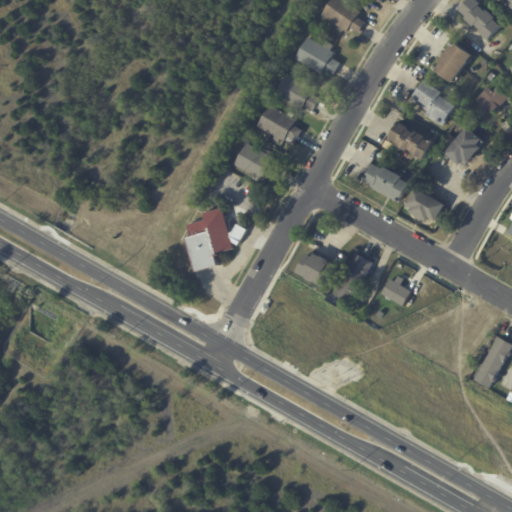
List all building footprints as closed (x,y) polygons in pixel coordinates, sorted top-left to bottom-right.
[(314,0),(324,0),(319,8),(312,4),(314,0)] [(367,24),(360,34),(351,28),(348,33),(323,16),(333,0),(344,0),(363,13),(359,18),(367,23),(367,24)] [(502,29),(491,41),(490,40),(489,41),(485,37),(486,36),(482,33),(484,31),(481,29),(480,29),(477,26),(475,28),(470,24),(471,22),(467,19),(469,17),(462,10),(471,0),(479,0),(484,5),(482,6),(488,12),(490,10),(498,19),(497,20),(504,27),(502,29)] [(511,0),(502,0),(511,10),(511,0)] [(325,47),(327,42),(335,46),(332,51),(336,54),(333,59),(342,64),(335,75),(327,70),(324,75),(320,72),(317,77),(309,73),(312,68),(297,59),(309,38),(325,47)] [(428,67),(434,59),(440,63),(456,43),(475,57),(454,84),(437,71),(435,75),(427,69),(428,67)] [(493,73),(497,76),(492,82),(488,78),(493,73)] [(321,100),(315,111),(306,106),(303,111),(277,97),(289,75),(316,90),(313,95),(321,100)] [(438,122),(427,115),(429,112),(414,101),(429,81),(445,94),(443,97),(459,108),(444,127),(438,122)] [(499,109),(494,114),(490,110),(482,117),(475,110),(481,105),(477,100),(491,87),(495,92),(500,87),(511,98),(499,109)] [(502,107),(506,103),(510,108),(505,111),(502,107)] [(304,132),(298,142),(289,137),(286,143),(259,127),(271,106),(298,121),(295,126),(305,131),(304,132)] [(258,113),(255,120),(248,117),(251,110),(258,113)] [(511,133),(507,137),(500,127),(511,117),(511,133)] [(246,119),(255,124),(250,131),(242,127),(246,119)] [(436,139),(425,162),(420,159),(419,160),(414,158),(415,155),(402,148),(401,150),(398,148),(399,146),(390,142),(401,120),(436,139)] [(480,144),(479,146),(483,149),(470,165),(466,162),(462,167),(447,154),(469,128),(484,140),(480,144)] [(282,170),(276,181),(267,176),(264,181),(237,166),(249,144),(285,165),(282,170)] [(390,198),(366,184),(377,165),(384,170),(387,165),(392,169),(391,171),(399,175),(402,171),(411,176),(407,182),(412,185),(401,204),(390,198)] [(433,220),(432,219),(429,223),(412,213),(414,209),(408,206),(418,189),(448,206),(438,223),(433,220)] [(227,218),(236,250),(221,254),(222,257),(219,258),(222,267),(199,274),(189,240),(193,239),(190,227),(208,222),(206,215),(225,210),(227,218)] [(317,254),(338,267),(325,289),(315,283),(314,285),(308,281),(309,280),(299,273),(312,252),(317,254)] [(361,256),(375,265),(353,305),(335,296),(358,255),(361,256)] [(391,278),(411,289),(402,304),(382,293),(391,278)] [(511,343),(511,352),(492,388),(478,380),(501,337),(511,343)]
